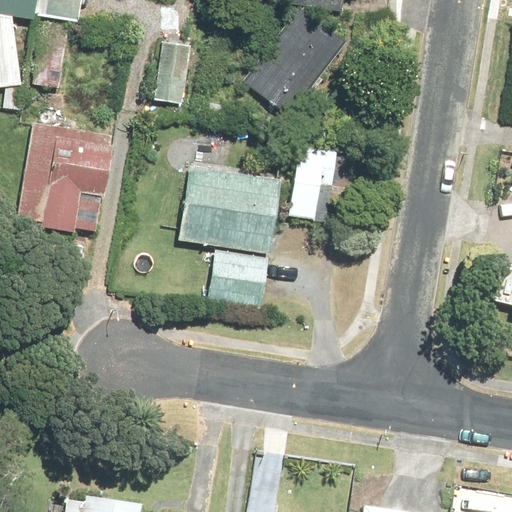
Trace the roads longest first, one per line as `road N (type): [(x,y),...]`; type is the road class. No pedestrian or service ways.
road 1 (residential): [(401,405),(464,0)]
road 2 (residential): [(401,405),(110,358)]
